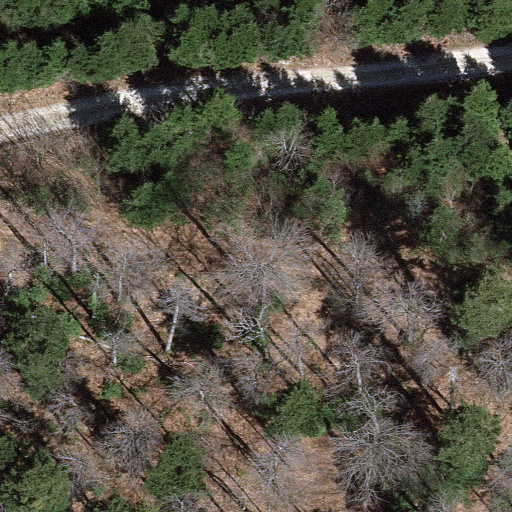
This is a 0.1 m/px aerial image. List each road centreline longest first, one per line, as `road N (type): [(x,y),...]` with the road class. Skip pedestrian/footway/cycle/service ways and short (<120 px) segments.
road 1 (track): [(511,51),(0,127)]
road 2 (track): [(0,234),(166,248),(511,298)]
